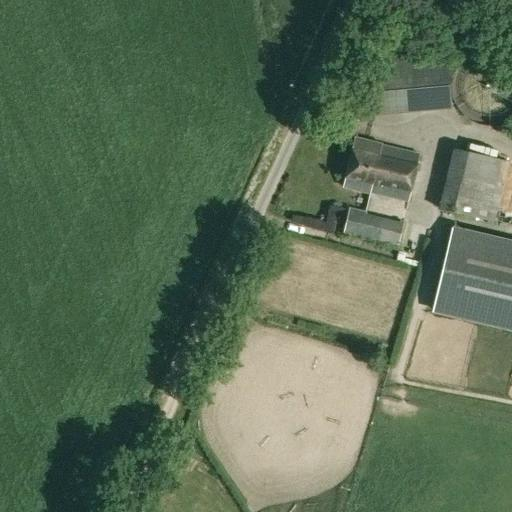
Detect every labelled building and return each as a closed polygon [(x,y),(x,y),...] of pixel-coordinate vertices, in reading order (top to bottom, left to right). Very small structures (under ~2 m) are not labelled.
[(368,53),(373,113),(450,106),(444,46),(368,53)] [(370,192),(408,201),(419,154),(381,145),(381,144),(355,138),(343,187),(369,193),(370,192)] [(442,209),(493,221),(508,162),(456,149),(442,209)] [(344,232),(397,245),(403,222),(350,208),(344,232)] [(434,311),(511,329),(511,240),(453,227),(434,311)]
